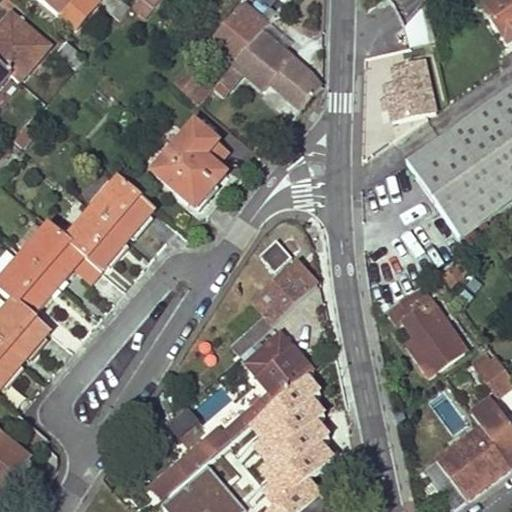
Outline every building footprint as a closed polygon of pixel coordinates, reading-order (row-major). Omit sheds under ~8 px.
[(42,0),(61,16),(77,31),(98,7),(89,0),(42,0)] [(95,0),(119,22),(130,8),(120,0),(95,0)] [(143,0),(152,8),(159,0),(143,0)] [(511,0),(494,0),(484,8),(509,44),(511,41),(511,0)] [(227,65),(214,80),(220,85),(262,34),(269,27),(261,20),(245,6),(209,49),(227,65)] [(268,11),(261,20),(269,27),(276,18),(268,11)] [(14,17),(0,33),(0,65),(12,77),(19,83),(50,48),(14,17)] [(311,77),(262,34),(220,85),(230,93),(245,76),(266,96),(278,82),(308,107),(323,90),(311,77)] [(67,45),(58,55),(76,72),(86,60),(67,45)] [(393,127),(440,117),(428,61),(381,71),(393,127)] [(192,63),(174,84),(201,109),(219,87),(192,63)] [(0,90),(12,77),(0,65),(0,90)] [(278,82),(266,96),(296,120),(308,107),(278,82)] [(511,87),(406,166),(461,241),(511,203),(511,87)] [(216,169),(227,155),(195,128),(154,177),(197,212),(226,178),(216,169)] [(120,185),(94,218),(128,247),(155,216),(120,185)] [(94,218),(69,249),(87,264),(102,278),(128,247),(94,218)] [(418,232),(367,260),(379,277),(367,286),(368,296),(384,316),(390,312),(413,295),(429,283),(431,282),(419,264),(432,254),(418,232)] [(53,235),(27,266),(61,295),(76,277),(87,264),(69,249),(53,235)] [(293,263),(277,246),(261,260),(277,277),(293,263)] [(462,263),(445,276),(453,288),(470,274),(462,263)] [(92,289),(102,278),(87,264),(76,277),(92,289)] [(27,266),(1,297),(15,309),(34,326),(61,295),(27,266)] [(265,323),(231,354),(238,361),(317,290),(296,267),(253,308),(265,323)] [(429,283),(413,295),(425,312),(435,306),(428,295),(434,290),(429,283)] [(413,295),(390,312),(402,329),(407,326),(423,348),(415,353),(435,382),(470,356),(435,306),(425,312),(413,295)] [(15,309),(0,326),(0,349),(24,370),(50,339),(34,326),(15,309)] [(217,430),(174,468),(188,484),(212,463),(308,381),(313,376),(280,338),(244,368),(269,396),(222,435),(217,430)] [(0,349),(0,397),(24,370),(0,349)] [(511,380),(497,359),(479,372),(499,399),(511,389),(511,380)] [(308,381),(212,463),(231,484),(239,494),(260,477),(272,491),(292,473),(265,441),(283,426),(307,452),(343,422),(308,381)] [(192,401),(174,417),(185,441),(187,444),(211,423),(192,401)] [(511,470),(511,431),(493,404),(455,431),(457,434),(465,446),(456,453),(439,465),(468,503),(511,470)] [(465,446),(457,434),(447,440),(456,453),(465,446)] [(0,442),(0,501),(1,502),(29,467),(0,442)] [(188,484),(155,511),(198,511),(231,484),(212,463),(188,484)]
